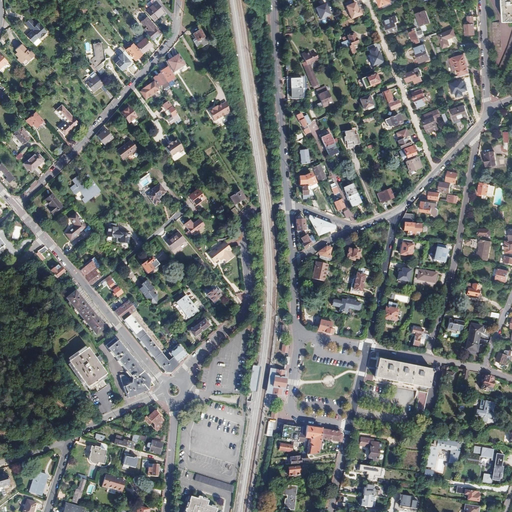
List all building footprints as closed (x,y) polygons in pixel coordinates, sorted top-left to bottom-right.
[(310,0),(314,8),(326,3),(324,0),(310,0)] [(388,0),(376,0),(380,9),(391,5),(388,0)] [(511,0),(503,0),(505,25),(511,24),(511,0)] [(359,9),(356,2),(346,6),(352,19),(363,14),(361,9),(359,9)] [(163,12),(154,3),(146,10),(146,9),(143,12),(152,22),(163,12)] [(332,15),(327,3),(316,8),(321,20),(332,15)] [(81,13),(85,9),(81,4),(76,8),(81,13)] [(114,17),(118,14),(114,9),(110,12),(114,17)] [(431,23),(426,12),(417,16),(423,30),(417,33),(420,40),(426,37),(424,33),(426,32),(427,29),(426,25),(431,23)] [(143,30),(145,33),(152,40),(160,33),(146,17),(139,22),(143,26),(144,25),(146,27),(143,30)] [(472,17),(463,17),(464,36),(472,35),(472,32),(476,31),(476,27),(472,27),(472,21),(475,21),(475,17),(472,18),(472,17)] [(388,32),(389,35),(399,31),(397,25),(399,24),(396,18),(384,23),(387,29),(385,29),(387,32),(388,32)] [(25,35),(31,42),(36,38),(36,39),(43,33),(35,24),(34,26),(28,19),(23,23),(27,28),(29,27),(31,30),(30,31),(25,35)] [(417,33),(415,29),(409,31),(415,46),(421,43),(420,40),(417,33)] [(455,36),(453,30),(438,36),(443,48),(449,45),(447,39),(455,36)] [(201,49),(206,46),(199,32),(192,36),(194,40),(192,41),(196,48),(200,46),(201,49)] [(358,45),(354,35),(343,39),(345,43),(343,43),(346,50),(349,48),(352,56),(356,54),(353,47),(358,45)] [(135,45),(142,53),(151,45),(145,37),(135,45)] [(511,40),(509,50),(505,59),(500,70),(506,73),(511,58),(511,40)] [(102,61),(101,42),(92,43),(93,57),(87,62),(93,68),(102,61)] [(141,54),(139,51),(132,43),(125,49),(134,60),(141,54)] [(28,51),(26,52),(24,50),(19,44),(14,48),(16,51),(13,54),(17,57),(15,58),(19,63),(24,58),(26,60),(27,59),(30,56),(32,55),(28,51)] [(132,61),(126,54),(120,46),(114,52),(120,59),(126,66),(132,61)] [(418,66),(428,61),(422,46),(412,50),(418,66)] [(378,51),(377,47),(369,50),(371,54),(368,56),(373,67),(385,62),(380,51),(378,51)] [(178,54),(166,62),(173,73),(185,65),(178,54)] [(319,61),(315,54),(310,56),(309,54),(305,56),(304,55),(301,56),(305,64),(308,63),(310,67),(315,64),(314,64),(319,61)] [(468,75),(464,56),(449,60),(450,62),(450,63),(452,71),(455,71),(458,78),(468,75)] [(126,66),(120,59),(115,63),(121,71),(126,66)] [(310,67),(308,63),(305,64),(302,66),(314,89),(321,86),(317,79),(316,79),(310,67)] [(166,66),(159,71),(166,81),(168,84),(173,81),(171,78),(173,77),(166,66)] [(406,82),(415,78),(413,72),(405,76),(406,78),(404,79),(406,82)] [(102,83),(100,80),(94,74),(89,79),(95,87),(96,88),(102,83)] [(167,85),(160,74),(152,79),(158,87),(159,86),(160,88),(162,86),(163,88),(167,85)] [(366,79),(370,88),(379,85),(375,75),(366,79)] [(95,87),(89,79),(84,83),(92,92),(96,88),(95,87)] [(304,101),(302,80),(288,81),(289,102),(304,101)] [(159,90),(153,81),(139,91),(145,100),(159,90)] [(417,89),(414,83),(407,86),(411,94),(412,94),(414,98),(414,100),(416,101),(419,109),(426,106),(425,103),(427,103),(422,90),(418,91),(417,88),(417,89)] [(447,98),(461,92),(458,83),(443,89),(447,98)] [(318,106),(320,111),(334,105),(328,89),(320,92),(321,96),(320,97),(322,104),(318,106)] [(394,107),(388,92),(382,95),(388,109),(394,107)] [(367,113),(373,110),(367,98),(358,102),(362,112),(366,110),(367,113)] [(179,119),(172,108),(167,101),(161,106),(165,112),(167,111),(170,115),(172,118),(168,121),(170,125),(179,119)] [(225,101),(224,102),(220,104),(216,107),(215,106),(211,109),(207,112),(214,121),(229,111),(225,101)] [(64,135),(77,123),(60,105),(55,110),(66,122),(58,129),(64,135)] [(121,112),(129,122),(131,120),(134,125),(138,122),(137,120),(135,117),(136,116),(129,106),(121,112)] [(463,107),(451,112),(455,122),(467,117),(463,107)] [(442,114),(440,110),(425,117),(427,122),(424,123),(426,127),(425,128),(428,135),(438,131),(434,120),(439,118),(439,116),(442,114)] [(33,114),(24,122),(29,127),(31,125),(34,129),(41,123),(33,114)] [(304,118),(302,115),(297,117),(300,123),(301,122),(303,128),(307,126),(304,118)] [(401,125),(398,117),(384,123),(386,127),(387,130),(389,130),(401,125)] [(21,146),(29,139),(19,128),(11,135),(21,146),(16,150),(19,154),(25,149),(21,146)] [(355,134),(354,130),(345,133),(347,138),(346,138),(347,142),(350,142),(352,148),(357,147),(356,146),(361,144),(358,133),(355,134)] [(105,131),(96,138),(102,146),(111,139),(105,131)] [(407,138),(405,131),(395,135),(398,142),(407,138)] [(327,157),(337,153),(330,137),(320,141),(327,157)] [(411,144),(409,137),(407,138),(398,142),(396,142),(399,150),(410,146),(409,144),(411,144)] [(179,153),(183,150),(176,140),(172,143),(172,142),(168,144),(169,145),(166,147),(172,156),(178,152),(179,153)] [(123,159),(136,149),(130,141),(117,151),(123,159)] [(403,161),(417,156),(414,150),(405,153),(406,155),(401,157),(403,161)] [(300,167),(309,167),(308,153),(299,154),(300,167)] [(484,154),(485,167),(486,167),(489,167),(489,168),(495,167),(495,166),(494,153),(484,154)] [(24,165),(32,172),(43,161),(36,154),(24,165)] [(419,158),(406,163),(410,173),(422,168),(419,158)] [(14,179),(0,163),(0,174),(9,184),(14,179)] [(326,181),(319,167),(318,167),(312,170),(314,174),(316,179),(319,184),(326,181)] [(458,174),(448,172),(446,181),(455,183),(458,174)] [(319,184),(316,179),(314,174),(310,176),(313,183),(312,184),(316,191),(321,189),(319,184)] [(85,204),(100,192),(87,175),(84,178),(89,184),(84,188),(76,177),(72,181),(75,184),(69,188),(75,195),(80,192),(85,198),(81,200),(85,204)] [(26,196),(40,183),(35,178),(21,191),(26,196)] [(308,189),(304,179),(299,179),(300,189),(301,189),(308,189)] [(165,191),(159,183),(151,189),(153,191),(147,195),(152,201),(153,201),(154,202),(159,199),(158,198),(157,197),(158,196),(159,195),(160,195),(165,191)] [(450,184),(440,183),(438,192),(449,193),(450,184)] [(489,185),(480,184),(478,196),(482,197),(482,195),(487,196),(487,195),(492,196),(494,187),(489,186),(489,185)] [(339,197),(334,185),(329,187),(334,197),(335,197),(336,199),(339,197)] [(360,203),(353,187),(343,192),(350,208),(360,203)] [(204,198),(197,188),(188,195),(195,204),(204,198)] [(312,197),(308,189),(301,189),(302,197),(312,197)] [(239,191),(229,197),(234,204),(244,198),(239,191)] [(389,191),(377,196),(381,205),(393,201),(389,191)] [(435,201),(438,202),(439,194),(429,192),(428,200),(435,201)] [(52,215),(62,208),(52,195),(45,201),(50,208),(48,209),(52,215)] [(447,200),(446,203),(456,204),(458,196),(450,195),(450,196),(450,200),(447,200)] [(339,202),(332,206),(336,213),(342,210),(339,202)] [(432,204),(421,202),(420,212),(431,214),(431,213),(432,213),(434,216),(434,218),(436,218),(437,214),(436,211),(436,209),(435,207),(432,207),(432,204)] [(319,212),(315,203),(310,203),(314,210),(319,212)] [(238,214),(234,207),(229,211),(232,214),(234,218),(238,214)] [(86,228),(75,214),(69,219),(75,227),(72,229),(77,235),(86,228)] [(308,226),(305,220),(304,219),(302,216),(301,215),(294,219),(295,236),(301,235),(303,234),(309,231),(307,227),(308,226)] [(404,215),(400,222),(403,223),(411,223),(412,215),(404,215)] [(192,234),(204,223),(198,217),(192,222),(189,219),(183,224),(190,231),(192,234)] [(328,226),(313,220),(306,217),(305,220),(308,226),(311,225),(316,236),(333,231),(333,228),(328,226)] [(411,223),(403,223),(402,231),(406,232),(406,235),(414,236),(414,233),(419,233),(420,224),(411,223)] [(117,227),(115,227),(115,224),(109,224),(109,228),(110,228),(110,237),(116,237),(116,243),(129,244),(130,233),(117,232),(117,227)] [(12,238),(18,240),(21,227),(15,226),(12,238)] [(77,235),(72,229),(65,235),(70,241),(77,235)] [(491,229),(477,230),(477,236),(481,237),(481,240),(490,240),(491,229)] [(164,242),(170,251),(183,241),(177,233),(164,242)] [(306,239),(303,234),(301,235),(303,238),(300,240),(303,244),(301,246),(304,250),(311,245),(306,239)] [(413,241),(403,240),(400,254),(410,256),(413,241)] [(491,242),(481,240),(480,243),(479,242),(478,245),(480,246),(478,254),(477,254),(476,256),(478,257),(478,259),(487,261),(491,242)] [(502,255),(503,255),(505,253),(511,253),(511,242),(505,242),(505,247),(503,247),(502,251),(502,252),(501,253),(502,255)] [(172,250),(174,253),(183,248),(181,244),(172,250)] [(224,244),(207,256),(213,263),(218,259),(217,259),(221,256),(226,262),(232,258),(227,252),(229,251),(224,244)] [(325,247),(317,253),(319,256),(319,259),(326,260),(329,261),(332,250),(331,245),(325,247)] [(41,256),(48,250),(45,247),(38,251),(39,253),(36,255),(42,262),(45,260),(41,256)] [(445,249),(434,247),(432,259),(442,262),(445,249)] [(358,251),(347,249),(345,258),(348,259),(348,260),(354,262),(355,259),(356,259),(358,251)] [(99,265),(91,257),(88,260),(96,268),(99,265)] [(146,274),(158,264),(154,259),(153,260),(150,257),(140,265),(146,274)] [(99,277),(93,271),(96,268),(88,260),(77,270),(90,284),(99,277)] [(325,264),(315,262),(311,279),(323,282),(327,265),(325,264)] [(57,279),(64,272),(61,268),(60,269),(57,266),(50,271),(57,279)] [(435,273),(403,267),(401,274),(409,276),(410,272),(417,274),(416,279),(433,282),(435,273)] [(366,276),(368,270),(357,268),(355,277),(354,282),(362,283),(364,276),(366,276)] [(508,272),(498,270),(497,277),(495,276),(495,279),(496,279),(496,280),(506,282),(508,272)] [(361,290),(362,283),(354,282),(355,277),(354,276),(353,279),(352,279),(352,283),(352,284),(352,286),(353,287),(352,294),(362,296),(363,291),(361,290)] [(122,292),(117,286),(116,287),(111,281),(110,281),(107,277),(103,280),(117,296),(122,292)] [(152,293),(153,291),(151,289),(152,288),(146,281),(141,286),(142,287),(139,290),(146,299),(150,300),(149,304),(154,305),(157,294),(152,293)] [(479,286),(466,283),(465,289),(467,289),(466,295),(477,297),(479,286)] [(206,295),(211,303),(217,299),(220,297),(218,294),(219,293),(217,290),(216,291),(214,289),(216,288),(213,285),(209,288),(211,289),(210,291),(206,295)] [(111,324),(80,287),(66,299),(96,336),(111,324)] [(196,311),(184,296),(175,303),(187,318),(196,311)] [(340,302),(331,300),(330,306),(339,308),(338,312),(345,313),(346,309),(352,310),(353,311),(355,312),(358,310),(359,304),(353,302),(353,301),(345,299),(345,301),(340,300),(340,302)] [(136,310),(128,300),(113,312),(121,321),(123,320),(129,315),(136,310)] [(386,308),(396,311),(397,305),(387,303),(386,308)] [(394,321),(396,311),(386,308),(385,308),(383,318),(384,319),(383,322),(393,324),(393,320),(394,321)] [(167,361),(129,315),(123,320),(142,344),(166,373),(170,373),(173,370),(178,365),(176,362),(168,352),(165,347),(162,349),(169,359),(167,361)] [(193,337),(208,325),(203,319),(188,331),(193,337)] [(463,322),(449,319),(447,329),(451,330),(452,331),(456,332),(457,331),(461,332),(463,322)] [(319,321),(317,331),(331,335),(332,329),(330,328),(331,324),(319,321)] [(485,326),(472,323),(466,351),(479,354),(480,347),(489,346),(491,339),(483,334),(485,326)] [(172,335),(165,326),(161,328),(169,338),(172,335)] [(422,338),(427,339),(428,336),(421,334),(415,333),(414,334),(411,347),(413,347),(413,346),(417,346),(419,339),(422,340),(422,338)] [(149,390),(155,386),(149,379),(115,342),(105,351),(129,381),(129,386),(122,389),(127,400),(149,390)] [(185,355),(178,346),(171,352),(169,351),(168,352),(176,362),(185,355)] [(100,380),(106,375),(86,350),(68,363),(88,389),(93,384),(99,391),(105,387),(100,380)] [(503,353),(499,352),(496,361),(505,365),(509,356),(507,355),(508,353),(504,351),(503,353)] [(415,391),(427,394),(431,370),(377,359),(372,383),(395,388),(415,391)] [(249,391),(257,392),(261,367),(258,366),(253,366),(252,369),(249,391)] [(448,367),(443,366),(440,378),(451,380),(452,373),(447,372),(448,367)] [(266,394),(272,395),(273,391),(273,387),(274,385),(275,379),(275,377),(276,373),(276,369),(270,368),(266,394)] [(287,371),(276,369),(276,373),(275,377),(275,379),(274,385),(273,387),(273,391),(272,395),(283,396),(284,390),(285,390),(285,389),(286,387),(287,382),(287,379),(287,378),(286,377),(287,371)] [(492,377),(482,374),(481,379),(483,379),(481,385),(480,390),(485,392),(486,390),(486,386),(491,388),(493,388),(495,382),(491,381),(492,377)] [(427,394),(415,391),(414,399),(417,400),(415,413),(422,414),(427,394)] [(491,408),(493,408),(494,403),(480,400),(478,410),(475,410),(474,415),(479,416),(478,421),(486,422),(486,418),(491,418),(492,413),(490,413),(491,408)] [(154,411),(147,418),(153,425),(160,418),(161,416),(156,411),(155,412),(154,411)] [(295,426),(283,424),(282,426),(280,425),(279,431),(281,431),(280,439),(293,441),(292,446),(302,448),(303,442),(306,427),(299,426),(299,428),(295,427),(295,426)] [(306,451),(302,452),(301,456),(305,455),(316,454),(317,450),(318,443),(319,439),(321,430),(306,427),(303,442),(306,442),(307,438),(311,438),(311,440),(309,440),(306,451)] [(453,438),(454,434),(451,433),(452,429),(444,428),(443,432),(445,432),(447,433),(446,435),(446,437),(453,438)] [(339,433),(321,430),(319,439),(340,442),(341,436),(339,433)] [(110,444),(134,450),(137,438),(135,437),(133,441),(131,443),(123,440),(122,442),(114,440),(111,439),(110,444)] [(368,441),(369,441),(369,439),(360,438),(359,446),(367,447),(368,441)] [(451,442),(438,439),(437,447),(439,447),(450,450),(451,442)] [(161,444),(151,441),(151,444),(148,443),(147,443),(147,444),(146,446),(146,447),(147,448),(149,449),(148,451),(158,454),(161,444)] [(381,443),(369,441),(368,441),(367,447),(369,447),(368,458),(373,459),(372,461),(377,461),(378,454),(380,455),(381,443)] [(292,446),(279,444),(279,450),(291,453),(292,446)] [(99,448),(94,446),(93,449),(91,448),(90,451),(91,452),(90,454),(89,458),(90,458),(89,460),(90,461),(92,463),(96,465),(97,463),(103,465),(105,457),(104,456),(105,451),(99,449),(99,448)] [(436,468),(439,447),(437,447),(432,446),(430,446),(426,466),(436,468)] [(491,458),(494,450),(474,446),(474,453),(481,454),(481,456),(491,458)] [(442,449),(441,457),(449,458),(450,450),(442,449)] [(502,454),(495,453),(491,474),(482,473),(481,482),(490,483),(490,479),(497,480),(498,478),(499,478),(501,466),(500,466),(502,454)] [(301,456),(291,457),(292,460),(289,460),(290,465),(297,464),(306,463),(305,455),(301,456)] [(125,456),(123,465),(136,467),(137,458),(125,456)] [(158,462),(152,462),(151,465),(148,465),(147,469),(151,470),(151,474),(157,475),(158,462)] [(381,468),(359,464),(358,471),(366,472),(365,478),(372,480),(373,475),(380,476),(381,468)] [(299,475),(298,467),(290,468),(288,468),(289,476),(292,476),(293,477),(295,477),(295,475),(299,475)] [(40,495),(45,480),(43,479),(44,474),(34,471),(34,472),(35,473),(34,476),(35,477),(33,481),(32,481),(29,492),(40,495)] [(433,473),(425,471),(423,479),(431,480),(433,473)] [(234,486),(229,485),(195,474),(193,481),(231,493),(234,486)] [(5,475),(0,476),(0,487),(8,485),(5,475)] [(124,481),(104,475),(100,487),(106,489),(107,487),(121,492),(124,481)] [(85,480),(81,479),(78,490),(75,489),(72,502),(78,504),(85,480)] [(294,486),(288,485),(286,493),(294,494),(294,497),(292,497),(290,506),(299,508),(304,485),(295,484),(294,486)] [(372,486),(366,485),(366,488),(364,487),(362,499),(361,499),(360,506),(370,508),(372,501),(370,501),(371,496),(372,497),(372,496),(374,496),(378,494),(376,490),(373,490),(372,489),(372,486)] [(464,490),(465,488),(457,487),(456,493),(466,495),(467,491),(464,490)] [(476,492),(467,491),(466,495),(468,495),(467,500),(477,501),(478,494),(476,494),(476,492)] [(215,511),(218,504),(208,501),(209,497),(205,495),(204,497),(201,496),(202,494),(199,493),(198,496),(190,494),(189,499),(188,499),(185,509),(186,509),(185,511),(215,511)] [(27,501),(23,511),(33,511),(36,504),(27,501)]
